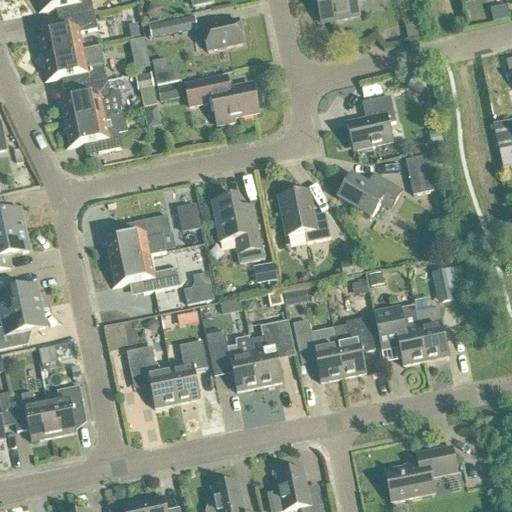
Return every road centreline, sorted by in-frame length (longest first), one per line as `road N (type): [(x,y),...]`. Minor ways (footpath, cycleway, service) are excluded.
road 1 (unclassified): [(63,199),(305,144),(292,83)]
road 2 (unclassified): [(113,472),(63,199)]
road 3 (residential): [(113,472),(335,425)]
road 4 (unclassified): [(511,32),(292,83)]
road 5 (residential): [(335,425),(511,383)]
road 6 (unclassified): [(63,199),(0,74)]
